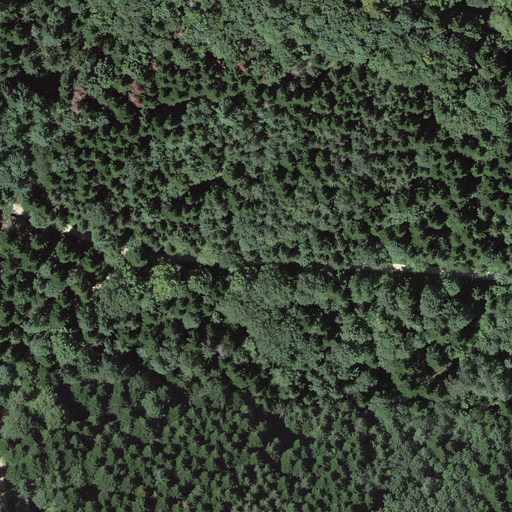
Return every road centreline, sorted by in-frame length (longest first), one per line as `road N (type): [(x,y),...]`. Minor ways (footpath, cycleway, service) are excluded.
road 1 (track): [(0,201),(100,251),(144,258),(511,279)]
road 2 (track): [(0,466),(8,371),(98,285),(144,258)]
